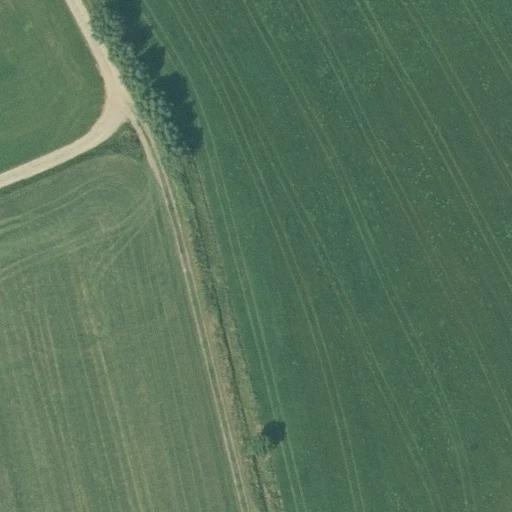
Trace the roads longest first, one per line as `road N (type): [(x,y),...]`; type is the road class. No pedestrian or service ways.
road 1 (track): [(241,511),(162,180),(120,96)]
road 2 (track): [(0,181),(104,131),(120,96),(72,0)]
